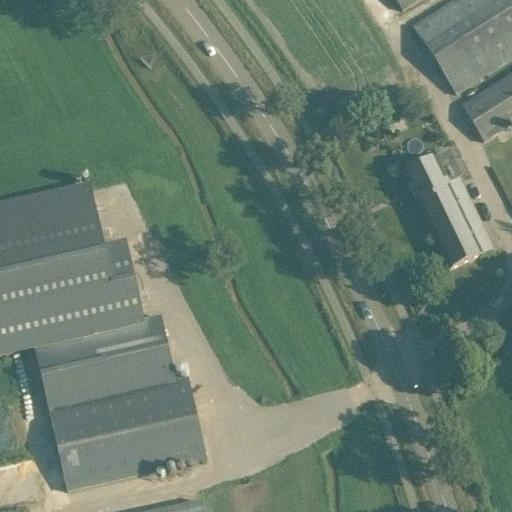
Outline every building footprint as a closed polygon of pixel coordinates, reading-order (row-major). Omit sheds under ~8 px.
[(394,0),(403,13),(422,0),(394,0)] [(511,0),(459,0),(413,30),(456,97),(511,60),(511,0)] [(511,76),(462,108),(483,143),(511,124),(511,76)] [(436,161),(421,168),(403,177),(450,272),(493,251),(458,181),(448,186),(436,161)] [(189,382),(176,384),(162,319),(144,323),(131,265),(109,270),(91,192),(0,212),(0,356),(34,348),(49,412),(63,494),(202,464),(203,465),(207,464),(189,382)] [(0,446),(28,441),(22,415),(0,419),(0,446)]
